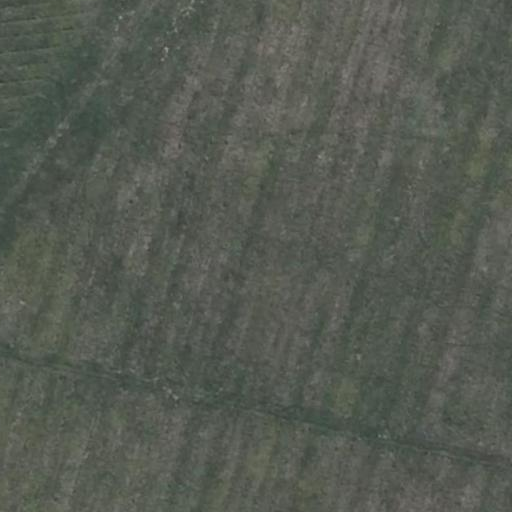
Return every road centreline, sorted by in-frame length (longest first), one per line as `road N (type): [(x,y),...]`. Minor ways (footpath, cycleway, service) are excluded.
road 1 (track): [(511,462),(0,350)]
road 2 (track): [(0,241),(203,0)]
road 3 (track): [(170,0),(131,36),(0,221)]
